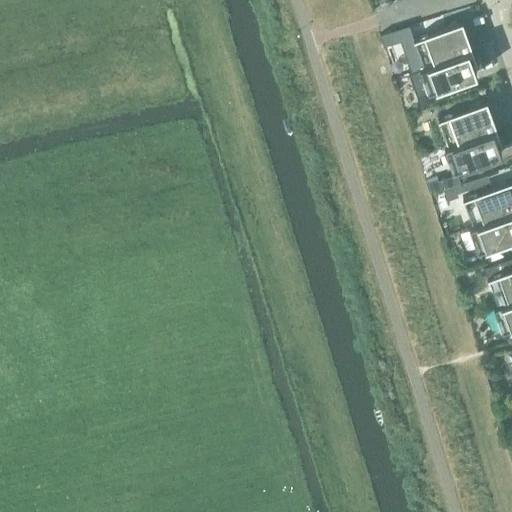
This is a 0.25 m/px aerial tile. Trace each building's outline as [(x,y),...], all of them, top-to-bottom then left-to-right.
[(443,26),(413,37),(413,38),(414,38),(423,65),(419,66),(419,68),(468,50),(464,39),(468,38),(462,20),(444,26),(443,23),(443,24),(443,26)] [(419,68),(408,72),(420,103),(455,93),(455,92),(453,92),(449,82),(476,73),(468,50),(419,68)] [(444,146),(444,147),(493,130),(489,118),(493,117),(486,99),(469,105),(468,103),(467,103),(468,106),(437,117),(438,118),(448,144),(444,146)] [(493,130),(444,147),(452,170),(466,165),(467,167),(468,167),(467,164),(501,152),(493,130)] [(468,225),(469,227),(511,210),(511,181),(511,178),(493,185),(492,182),(492,183),(493,185),(462,196),(462,197),(463,197),(472,224),(468,225)] [(511,210),(469,227),(477,249),(491,244),(491,246),(492,246),(491,244),(511,236),(511,210)] [(493,305),(493,306),(511,299),(511,266),(487,276),(487,277),(497,303),(493,305)] [(511,299),(493,306),(502,328),(511,324),(511,299)]
